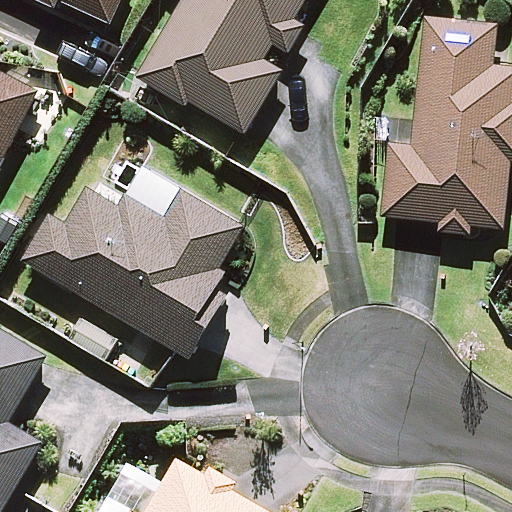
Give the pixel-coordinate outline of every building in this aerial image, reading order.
[(34,0),(57,11),(61,3),(112,28),(125,0),(34,0)] [(187,0),(144,73),(197,104),(187,122),(217,140),(230,118),(253,132),(290,68),(271,57),(281,40),(297,50),(312,24),(301,18),(311,0),(187,0)] [(500,28),(429,21),(418,123),(393,121),(383,217),(507,230),(511,177),(511,70),(495,69),(500,28)] [(0,171),(39,97),(0,75),(0,171)] [(90,175),(33,271),(194,366),(236,295),(226,288),(233,275),(220,267),(244,226),(186,192),(169,222),(90,175)] [(122,339),(85,316),(68,342),(105,366),(122,339)] [(50,357),(0,327),(0,511),(5,511),(46,443),(11,423),(50,357)] [(255,511),(175,465),(147,511),(255,511)]
